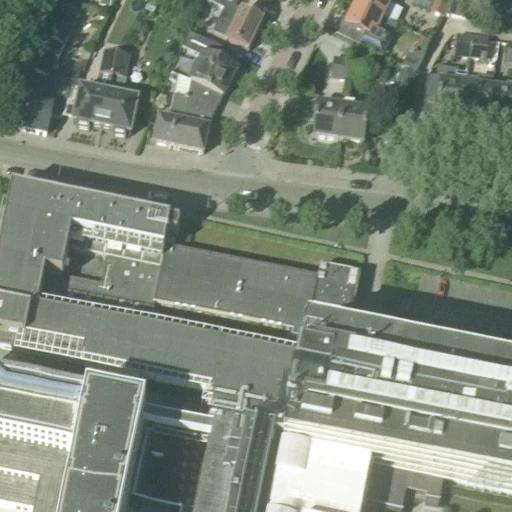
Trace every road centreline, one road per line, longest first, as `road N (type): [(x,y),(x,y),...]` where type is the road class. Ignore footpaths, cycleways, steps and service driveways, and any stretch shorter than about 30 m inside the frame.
road 1 (residential): [(511,227),(201,186)]
road 2 (residential): [(201,186),(300,0)]
road 3 (residential): [(201,186),(0,148)]
road 4 (residential): [(405,181),(410,163),(425,156),(511,167)]
